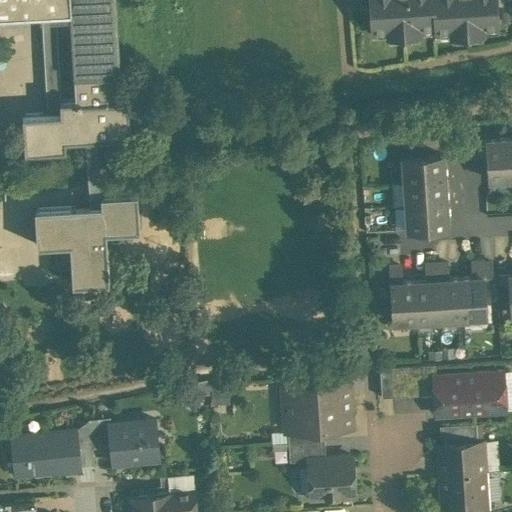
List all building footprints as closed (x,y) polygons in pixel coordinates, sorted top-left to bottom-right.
[(85,135),(97,134),(130,132),(128,96),(118,97),(117,70),(119,70),(119,69),(118,69),(114,0),(0,0),(0,12),(40,11),(40,15),(58,14),(58,10),(71,9),(77,97),(61,98),(62,110),(24,112),(26,148),(66,146),(65,136),(85,135)] [(369,0),(371,28),(387,27),(388,33),(420,31),(420,25),(434,24),(435,24),(433,0),(369,0)] [(433,0),(435,24),(434,24),(435,28),(451,27),(451,33),(484,30),(483,25),(499,23),(497,0),(433,0)] [(102,203),(102,194),(97,134),(85,135),(91,204),(102,203)] [(511,154),(511,136),(486,138),(489,178),(511,176),(511,154)] [(443,153),(403,155),(405,180),(445,177),(443,153)] [(445,177),(405,180),(406,204),(446,201),(445,177)] [(102,203),(91,204),(36,207),(38,243),(71,241),(74,282),(109,279),(106,229),(139,227),(137,192),(102,194),(102,203)] [(446,201),(406,204),(408,228),(448,226),(446,201)] [(484,258),(472,259),(473,275),(461,276),(463,316),(487,314),(484,258)] [(448,261),(437,262),(440,317),(463,316),(461,276),(449,277),(448,261)] [(426,278),(414,279),(417,319),(440,317),(437,262),(425,262),(426,278)] [(414,279),(402,280),(401,264),(390,265),(393,320),(417,319),(414,279)] [(436,362),(392,365),(394,395),(436,392),(435,374),(436,373),(436,362)] [(392,365),(380,365),(382,395),(394,395),(392,365)] [(436,373),(435,374),(436,392),(437,412),(501,408),(499,370),(436,373)] [(232,402),(231,386),(218,387),(217,377),(188,379),(190,405),(232,402)] [(349,379),(285,383),(288,429),(324,426),(352,425),(349,379)] [(111,415),(89,417),(90,433),(91,433),(92,446),(112,443),(110,421),(111,421),(111,415)] [(111,421),(110,421),(112,443),(114,461),(129,459),(129,458),(140,457),(140,458),(159,456),(155,416),(111,421)] [(476,421),(440,423),(441,441),(477,439),(476,421)] [(324,426),(288,429),(289,441),(325,439),(324,426)] [(76,427),(12,433),(16,473),(81,466),(77,434),(76,427)] [(90,433),(77,434),(81,466),(94,465),(92,446),(91,433),(90,433)] [(325,439),(289,441),(290,459),(307,458),(307,457),(326,456),(325,439)] [(441,441),(439,442),(441,472),(485,469),(483,439),(441,441)] [(326,456),(307,457),(307,458),(310,496),(356,492),(354,454),(326,456)] [(485,469),(441,472),(444,507),(487,505),(485,469)] [(190,471),(168,473),(169,485),(192,483),(190,471)] [(194,511),(192,487),(174,489),(176,511),(194,511)] [(176,511),(174,489),(132,493),(134,511),(176,511)] [(36,511),(35,499),(6,502),(6,503),(11,502),(11,511),(36,511)]
